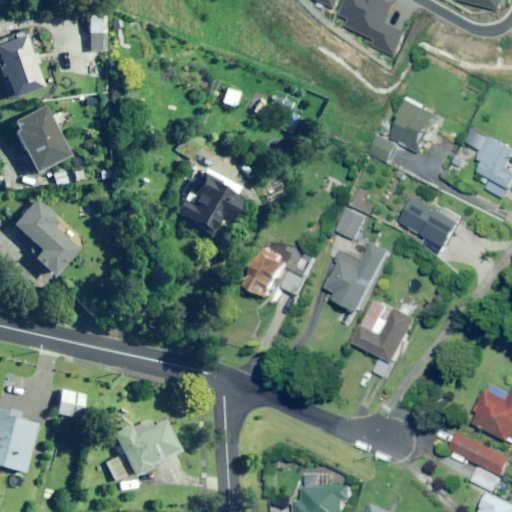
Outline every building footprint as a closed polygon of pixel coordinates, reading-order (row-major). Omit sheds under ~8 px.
[(312,0),(331,9),(335,0),(312,0)] [(350,19),(346,28),(371,39),(368,46),(389,56),(400,32),(382,24),(390,6),(380,1),(380,0),(344,0),(338,13),(350,19)] [(459,0),(498,9),(500,0),(459,0)] [(102,52),(99,16),(84,17),(87,53),(102,52)] [(24,36),(0,43),(0,80),(3,79),(9,99),(41,89),(24,36)] [(422,152),(437,113),(429,110),(430,106),(412,99),(395,142),(422,152)] [(31,175),(61,160),(66,157),(62,148),(41,107),(0,127),(0,130),(7,144),(13,141),(31,175)] [(201,145),(184,135),(174,152),(191,162),(201,145)] [(399,147),(381,138),(372,155),(390,164),(399,147)] [(511,167),(511,148),(494,138),(482,160),(487,163),(481,174),(486,176),(483,183),(489,186),(487,190),(507,201),(511,191),(511,170),(511,169),(511,167)] [(66,184),(64,172),(50,175),(52,187),(66,184)] [(184,216),(182,219),(206,232),(210,226),(213,228),(223,209),(232,214),(240,200),(217,188),(220,183),(201,173),(185,202),(181,200),(175,211),(184,216)] [(53,217),(35,200),(12,225),(39,251),(31,259),(51,277),(76,251),(47,224),(53,217)] [(462,224),(416,200),(403,225),(449,249),(462,224)] [(367,218),(348,210),(337,232),(356,241),(367,218)] [(390,253),(373,245),(365,262),(346,253),(328,289),(338,294),(335,301),(361,314),(390,253)] [(278,253),(265,248),(248,290),(274,300),(279,289),(287,266),(284,265),(287,259),(277,255),(278,253)] [(308,275),(287,266),(279,289),(299,297),(308,275)] [(376,302),(355,345),(378,357),(371,373),(385,380),(393,364),(395,365),(417,321),(397,311),(396,312),(387,308),(376,302)] [(511,394),(490,384),(477,411),(480,413),(474,426),(511,443),(511,394)] [(83,397),(59,391),(54,414),(77,420),(83,397)] [(0,409),(0,468),(22,474),(35,425),(15,420),(16,414),(0,409)] [(180,451),(166,421),(135,436),(131,427),(113,435),(123,456),(106,464),(115,484),(131,476),(132,478),(151,469),(149,465),(180,451)] [(454,453),(481,467),(473,483),(494,494),(502,477),(511,460),(463,436),(454,453)] [(352,501),(351,488),(304,490),(304,503),(295,503),(295,511),(343,511),(343,501),(352,501)] [(511,511),(511,505),(490,495),(481,511),(511,511)]
